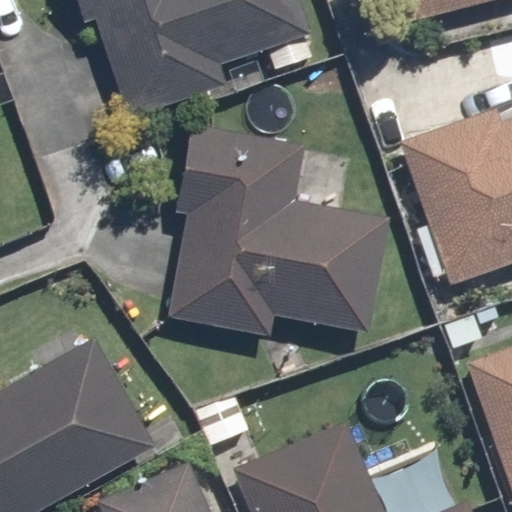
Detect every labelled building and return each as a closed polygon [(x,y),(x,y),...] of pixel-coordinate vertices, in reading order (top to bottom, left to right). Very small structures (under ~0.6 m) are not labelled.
[(59,0),(67,21),(81,17),(116,120),(215,87),(209,69),(300,38),(287,0),(59,0)] [(379,0),(386,26),(491,0),(379,0)] [(511,98),(386,141),(436,286),(511,260),(511,98)] [(293,145),(176,124),(159,215),(173,217),(154,322),(258,341),(262,320),(359,338),(381,218),(283,200),(293,145)] [(0,511),(28,511),(144,448),(81,337),(0,382),(0,511)] [(511,511),(511,342),(450,365),(503,511),(511,511)] [(371,511),(334,423),(217,471),(234,511),(459,511),(456,504),(437,511),(371,511)] [(195,511),(175,464),(82,503),(85,511),(195,511)]
